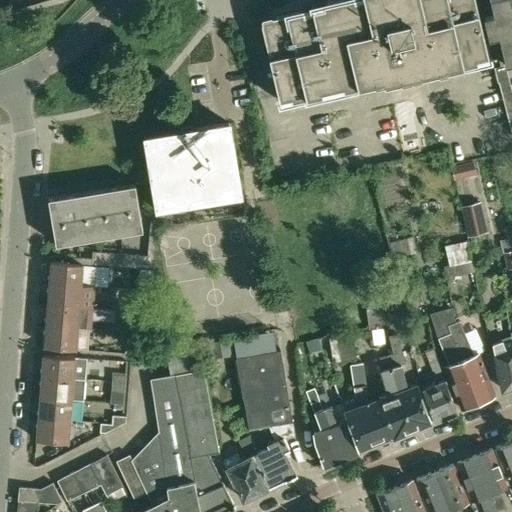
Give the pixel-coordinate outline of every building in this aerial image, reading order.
[(302,9),(301,10),(297,10),(276,15),(272,16),(272,20),(263,22),(262,18),(260,19),(280,101),(382,77),(383,81),(488,56),(474,0),(324,0),(322,1),(323,4),(314,6),(313,3),(310,3),(312,10),(302,13),(302,9)] [(511,0),(489,0),(493,16),(484,18),(489,40),(499,38),(505,66),(511,64),(511,0)] [(511,92),(505,66),(494,69),(497,82),(499,82),(506,111),(511,135),(511,134),(511,92)] [(144,137),(156,208),(240,195),(228,123),(144,137)] [(464,171),(465,175),(476,172),(473,161),(451,166),(453,173),(464,171)] [(55,244),(142,230),(134,183),(47,198),(55,244)] [(460,206),(461,210),(466,236),(484,232),(478,203),(460,206)] [(511,289),(511,240),(511,237),(499,240),(511,289)] [(449,264),(442,266),(443,277),(474,272),(472,260),(470,260),(466,240),(445,245),(449,264)] [(147,256),(144,256),(143,268),(152,268),(153,256),(147,256)] [(80,285),(93,286),(95,265),(50,261),(48,283),(80,285)] [(139,281),(138,290),(151,291),(152,282),(139,281)] [(93,286),(80,285),(48,283),(47,304),(79,306),(91,308),(93,286)] [(150,300),(151,291),(138,290),(138,299),(150,300)] [(91,308),(79,306),(47,304),(45,325),(77,327),(90,329),(91,308)] [(386,325),(382,305),(365,307),(368,328),(386,325)] [(453,309),(445,311),(448,327),(451,334),(476,402),(494,394),(477,352),(472,354),(463,329),(461,324),(461,322),(456,324),(453,309)] [(445,311),(430,315),(437,338),(448,364),(444,366),(461,408),(476,402),(451,334),(448,327),(445,311)] [(131,332),(144,333),(144,324),(132,323),(131,332)] [(77,327),(45,325),(43,347),(75,349),(77,327)] [(272,486),(276,488),(282,485),(282,481),(296,473),(285,451),(290,450),(284,438),(295,437),(280,351),(276,352),(272,330),(233,337),(248,430),(268,427),(275,441),(268,444),(268,447),(253,454),(260,468),(269,486),(272,486)] [(355,357),(351,330),(327,334),(330,361),(355,357)] [(143,342),(144,333),(131,332),(130,341),(143,342)] [(388,336),(393,353),(386,356),(397,390),(410,430),(429,422),(415,384),(406,387),(399,365),(405,363),(397,334),(388,336)] [(511,337),(511,336),(492,344),(494,354),(496,354),(503,388),(511,384),(511,337)] [(319,339),(307,342),(307,343),(310,352),(322,349),(319,339)] [(41,376),(73,379),(73,378),(85,379),(86,358),(43,355),(41,376)] [(378,397),(392,435),(393,437),(410,430),(397,390),(386,356),(375,359),(387,394),(378,397)] [(354,395),(341,399),(359,448),(362,447),(365,449),(370,447),(370,444),(392,435),(378,397),(368,400),(362,363),(349,365),(354,395)] [(128,457),(116,463),(127,485),(139,479),(152,504),(136,511),(224,511),(235,507),(208,453),(218,451),(203,369),(149,378),(159,432),(130,461),(128,457)] [(111,382),(124,383),(125,374),(112,373),(111,382)] [(85,380),(73,379),(41,376),(39,397),(71,400),(83,401),(85,380)] [(420,388),(432,420),(455,411),(443,379),(420,388)] [(123,392),(124,383),(111,382),(111,391),(123,392)] [(324,465),(340,459),(327,426),(328,426),(316,395),(313,387),(305,391),(310,403),(320,429),(313,431),(313,439),(324,465)] [(325,392),(316,395),(328,426),(327,426),(340,459),(357,452),(344,419),(337,422),(325,392)] [(37,418),(69,421),(71,400),(39,397),(37,418)] [(112,415),(111,424),(120,425),(125,423),(125,416),(112,415)] [(67,442),(69,421),(37,418),(36,440),(67,442)] [(105,433),(120,425),(111,424),(100,423),(99,432),(105,433)] [(249,501),(255,498),(256,493),(266,488),(257,470),(260,468),(253,454),(249,434),(238,440),(247,456),(241,459),(238,453),(223,460),(227,470),(226,470),(233,486),(237,485),(243,499),(247,498),(249,501)] [(511,439),(495,446),(510,484),(511,483),(511,439)] [(495,510),(506,506),(499,489),(506,486),(491,448),(473,455),(495,510)] [(99,483),(105,495),(121,487),(116,476),(106,455),(89,463),(99,483)] [(495,510),(473,455),(456,462),(471,499),(479,496),(484,511),(491,511),(495,510)] [(89,463),(73,472),(83,492),(99,483),(89,463)] [(467,501),(453,463),(434,471),(450,511),(462,511),(459,504),(467,501)] [(450,511),(434,471),(416,478),(428,511),(450,511)] [(67,500),(83,492),(73,472),(57,480),(67,500)] [(395,487),(404,511),(424,511),(412,480),(395,487)] [(17,499),(38,501),(59,504),(63,502),(53,482),(40,488),(19,486),(17,499)] [(385,511),(404,511),(395,487),(378,494),(385,511)] [(37,511),(38,501),(17,499),(16,511),(37,511)] [(105,511),(100,501),(90,506),(93,511),(105,511)]
